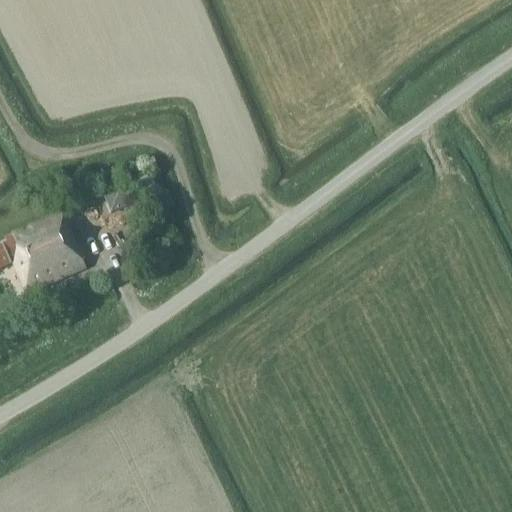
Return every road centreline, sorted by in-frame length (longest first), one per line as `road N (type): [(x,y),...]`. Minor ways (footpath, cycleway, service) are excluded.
road 1 (unclassified): [(215,277),(511,58)]
road 2 (unclassified): [(215,277),(168,151),(146,141),(53,154),(30,146),(0,103)]
road 3 (unclassified): [(0,424),(215,277)]
